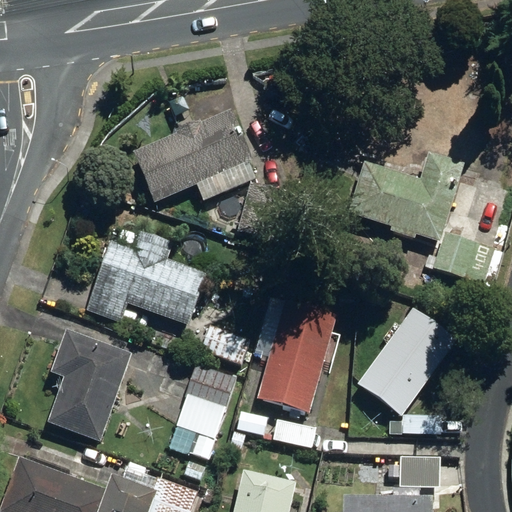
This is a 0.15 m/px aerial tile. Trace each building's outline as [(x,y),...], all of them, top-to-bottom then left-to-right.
[(139,151),(160,201),(257,160),(236,110),(139,151)] [(351,213),(393,226),(392,231),(418,239),(419,234),(443,242),(467,164),(432,154),(424,180),(367,162),(351,213)] [(242,230),(282,239),(293,191),(253,182),(242,230)] [(96,292),(191,325),(209,274),(170,260),(176,245),(141,233),(136,248),(114,240),(96,292)] [(436,268),(485,284),(496,249),(447,233),(436,268)] [(262,396),(314,409),(340,312),(289,298),(262,396)] [(361,384),(405,416),(460,341),(416,309),(361,384)] [(203,351),(243,365),(252,342),(212,327),(203,351)] [(52,423),(104,442),(136,355),(71,332),(56,374),(69,378),(52,423)] [(187,399),(226,412),(238,378),(199,365),(187,399)] [(183,377),(161,370),(154,390),(176,398),(183,377)] [(236,429),(247,433),(251,419),(240,415),(236,429)] [(405,422),(405,434),(443,435),(443,417),(405,416),(405,422)] [(389,436),(405,436),(405,434),(405,422),(389,422),(389,436)] [(310,430),(274,424),(269,449),(306,456),(310,430)] [(232,447),(243,450),(247,436),(236,432),(232,447)] [(207,460),(214,439),(198,433),(191,455),(207,460)] [(163,468),(180,474),(184,462),(168,456),(163,468)] [(402,477),(402,488),(442,488),(443,458),(402,457),(402,465),(402,477)] [(1,511),(192,511),(199,493),(130,468),(125,479),(116,475),(110,492),(21,458),(1,511)] [(391,477),(402,477),(402,465),(391,465),(391,477)] [(293,511),(299,487),(246,474),(237,511),(293,511)] [(203,502),(211,505),(215,493),(207,490),(203,502)] [(346,511),(436,511),(437,497),(346,496),(346,511)]
